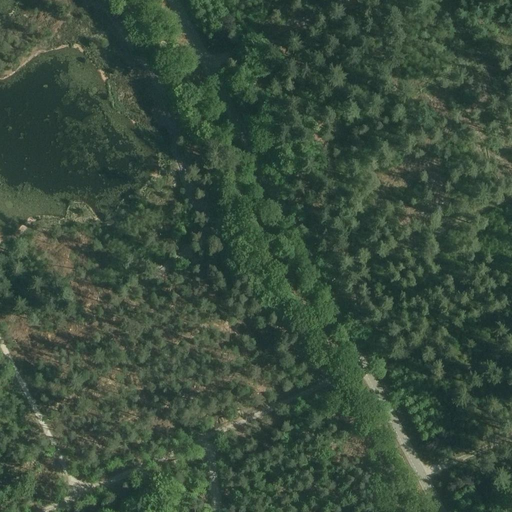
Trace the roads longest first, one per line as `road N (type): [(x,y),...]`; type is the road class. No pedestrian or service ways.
road 1 (tertiary): [(440,511),(173,0)]
road 2 (track): [(361,359),(38,511)]
road 3 (track): [(208,65),(352,0)]
road 4 (track): [(0,360),(69,498)]
